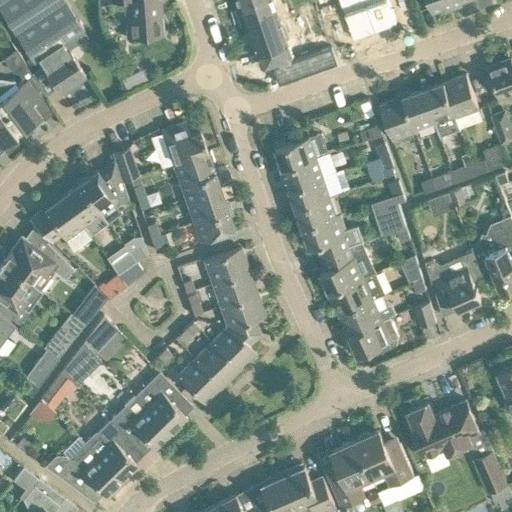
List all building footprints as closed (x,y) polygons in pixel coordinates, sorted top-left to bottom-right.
[(0,0),(0,8),(15,31),(33,59),(38,56),(43,64),(42,65),(58,90),(85,72),(69,47),(67,48),(62,40),(83,26),(66,0),(0,0)] [(129,0),(132,34),(162,32),(160,6),(156,6),(155,0),(129,0)] [(239,0),(262,64),(276,59),(278,63),(274,65),(280,82),(338,61),(333,44),(294,58),(293,54),(286,35),(273,0),(239,0)] [(377,30),(365,0),(346,0),(350,10),(346,12),(355,37),(377,30)] [(365,0),(377,30),(398,22),(389,0),(365,0)] [(453,2),(452,0),(429,0),(432,10),(453,2)] [(313,9),(300,13),(308,36),(320,32),(313,9)] [(511,57),(511,56),(487,64),(500,98),(511,94),(511,57)] [(0,76),(0,102),(18,128),(22,125),(24,127),(41,115),(31,102),(41,95),(44,92),(31,72),(27,66),(18,72),(23,80),(18,84),(14,78),(0,76)] [(467,72),(444,80),(456,115),(479,107),(467,72)] [(444,80),(423,87),(435,119),(440,134),(461,127),(456,115),(444,80)] [(423,87),(403,95),(416,129),(415,126),(435,119),(423,87)] [(416,129),(403,95),(380,103),(393,138),(416,129)] [(0,145),(17,133),(15,130),(18,128),(0,102),(0,145)] [(493,113),(503,141),(511,137),(511,125),(506,108),(493,113)] [(161,128),(173,161),(207,150),(198,124),(196,125),(198,125),(199,129),(190,132),(189,128),(190,128),(189,127),(187,128),(185,120),(161,128)] [(368,128),(371,136),(382,132),(379,124),(368,128)] [(274,140),(283,166),(317,155),(310,134),(286,142),(284,137),(282,138),(283,139),(284,139),(285,142),(277,145),(276,141),(277,141),(276,140),(274,140)] [(376,144),(380,155),(388,152),(385,141),(376,144)] [(112,151),(114,157),(122,179),(130,176),(130,177),(139,174),(136,164),(129,145),(112,151)] [(484,157),(472,162),(476,172),(509,160),(506,149),(484,157)] [(173,161),(180,180),(214,168),(207,150),(173,161)] [(466,164),(452,169),(456,179),(476,172),(472,162),(468,151),(462,154),(466,164)] [(388,152),(380,155),(384,166),(392,164),(388,152)] [(323,173),(317,155),(283,166),(289,185),(323,173)] [(120,208),(129,201),(122,179),(114,157),(98,169),(97,168),(79,181),(101,211),(114,201),(120,208)] [(180,180),(187,199),(221,187),(214,168),(180,180)] [(452,169),(433,176),(437,186),(456,179),(452,169)] [(496,173),(500,182),(509,179),(505,170),(496,173)] [(323,173),(289,185),(296,204),(329,193),(323,173)] [(142,182),(139,174),(130,177),(137,196),(146,193),(142,182)] [(437,186),(433,176),(422,180),(425,190),(437,186)] [(393,193),(394,194),(404,190),(399,178),(389,182),(393,193)] [(79,181),(62,194),(90,233),(108,221),(101,211),(79,181)] [(450,189),(454,202),(467,198),(462,185),(450,189)] [(187,199),(193,219),(227,207),(221,187),(187,199)] [(29,217),(52,240),(61,233),(72,246),(90,233),(62,194),(58,189),(46,198),(49,203),(29,217)] [(393,193),(372,200),(383,232),(397,228),(407,225),(403,213),(399,200),(406,198),(404,190),(394,194),(393,193)] [(150,205),(146,193),(137,196),(141,208),(150,205)] [(296,204),(302,224),(335,213),(336,213),(329,193),(296,204)] [(227,207),(193,219),(200,239),(234,227),(227,207)] [(335,213),(302,224),(309,245),(317,242),(321,253),(352,243),(362,239),(364,238),(359,223),(345,228),(340,212),(336,213),(335,213)] [(511,212),(502,216),(494,235),(498,246),(486,251),(502,290),(511,285),(511,212)] [(146,223),(150,235),(159,232),(155,220),(146,223)] [(407,225),(397,228),(401,240),(411,237),(407,225)] [(159,232),(150,235),(154,246),(163,243),(159,232)] [(21,234),(2,260),(28,279),(28,278),(41,288),(55,269),(64,277),(73,265),(66,259),(47,240),(41,248),(21,234)] [(352,243),(321,253),(326,268),(321,270),(330,290),(375,270),(362,239),(352,243)] [(136,259),(144,252),(140,244),(130,251),(136,259)] [(204,258),(212,281),(249,268),(241,245),(222,252),(204,258)] [(464,265),(452,270),(433,257),(425,259),(435,291),(449,285),(459,306),(481,297),(473,279),(484,274),(473,249),(465,252),(464,265)] [(130,251),(112,264),(126,283),(144,270),(136,259),(130,251)] [(415,253),(400,259),(405,270),(419,264),(415,253)] [(2,260),(0,262),(0,297),(2,300),(0,302),(0,308),(14,318),(19,322),(29,309),(42,290),(28,279),(2,260)] [(212,281),(220,304),(257,291),(249,268),(212,281)] [(375,297),(380,294),(385,291),(375,270),(330,290),(340,312),(374,296),(375,297)] [(423,276),(413,279),(417,290),(426,287),(423,276)] [(191,277),(182,280),(186,290),(195,287),(191,277)] [(95,290),(86,299),(95,307),(103,298),(95,290)] [(220,304),(227,325),(260,332),(255,317),(265,314),(257,291),(220,304)] [(199,301),(196,292),(187,295),(191,304),(199,301)] [(374,296),(340,312),(349,333),(384,318),(379,308),(385,305),(380,294),(375,297),(374,296)] [(415,305),(421,324),(437,319),(431,300),(415,305)] [(202,311),(199,301),(191,304),(194,314),(202,311)] [(43,345),(57,356),(85,322),(71,311),(43,345)] [(104,311),(82,340),(94,351),(118,326),(104,311)] [(0,343),(15,325),(0,312),(0,343)] [(384,318),(349,333),(360,358),(362,357),(362,356),(361,356),(359,353),(367,350),(368,353),(367,353),(368,354),(390,344),(388,340),(399,335),(390,315),(384,318)] [(199,326),(193,319),(185,327),(191,333),(199,326)] [(227,325),(212,340),(239,368),(256,350),(249,343),(260,332),(227,325)] [(184,340),(191,333),(185,327),(178,334),(184,340)] [(82,340),(62,368),(71,377),(76,383),(101,359),(94,351),(82,340)] [(212,340),(195,357),(222,384),(239,368),(212,340)] [(171,353),(165,347),(157,354),(164,360),(171,353)] [(222,384),(195,357),(177,374),(204,402),(222,384)] [(511,364),(497,371),(507,394),(505,395),(511,409),(511,364)] [(159,369),(134,393),(172,432),(188,417),(185,413),(171,399),(180,390),(159,369)] [(30,378),(22,387),(31,394),(39,384),(30,378)] [(41,396),(46,401),(54,391),(49,386),(41,396)] [(134,393),(110,417),(131,439),(140,430),(153,444),(157,448),(172,432),(134,393)] [(11,400),(20,408),(26,402),(17,394),(11,400)] [(41,397),(29,412),(37,420),(50,420),(57,412),(46,401),(41,396),(41,397)] [(410,422),(418,440),(424,455),(445,446),(447,452),(472,440),(470,435),(481,430),(466,397),(434,411),(429,399),(408,409),(413,421),(410,422)] [(100,433),(89,444),(124,480),(139,465),(135,460),(122,447),(131,439),(110,417),(96,430),(100,433)] [(8,424),(0,418),(0,429),(2,432),(8,424)] [(379,428),(356,438),(372,474),(383,469),(386,475),(393,483),(415,473),(400,441),(388,446),(379,428)] [(372,474),(356,438),(332,449),(339,465),(326,470),(341,505),(359,497),(363,488),(360,480),(372,474)] [(56,452),(44,463),(81,491),(93,480),(104,492),(108,496),(124,480),(89,444),(77,456),(70,456),(66,453),(56,452)] [(511,489),(508,481),(493,448),(473,456),(488,490),(491,489),(497,501),(500,499),(504,507),(511,503),(511,489)] [(303,461),(282,470),(298,506),(311,500),(315,511),(325,511),(337,507),(331,492),(323,474),(312,479),(305,464),(304,464),(303,461)] [(22,490),(32,469),(20,463),(10,484),(22,490)] [(269,498),(257,505),(260,511),(300,511),(298,506),(282,470),(262,479),(264,482),(262,483),(269,498)] [(32,511),(52,511),(59,502),(34,483),(23,497),(28,508),(32,511)] [(377,490),(369,493),(373,503),(381,499),(377,490)] [(237,492),(215,503),(219,511),(260,511),(257,505),(246,510),(237,492)] [(219,511),(215,503),(198,511),(219,511)]
